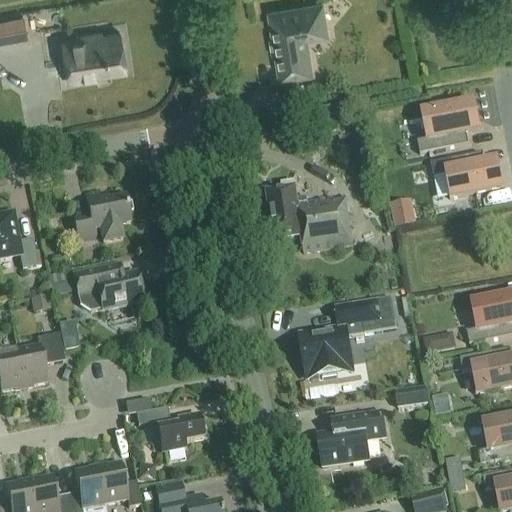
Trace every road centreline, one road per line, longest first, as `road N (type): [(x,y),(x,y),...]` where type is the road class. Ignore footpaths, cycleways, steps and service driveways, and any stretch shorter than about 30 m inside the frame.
road 1 (tertiary): [(290,511),(253,370),(208,124)]
road 2 (unclassified): [(0,164),(208,124)]
road 3 (tertiary): [(208,124),(187,0)]
